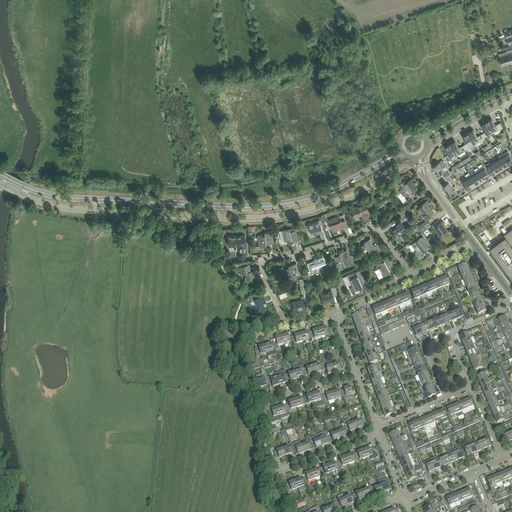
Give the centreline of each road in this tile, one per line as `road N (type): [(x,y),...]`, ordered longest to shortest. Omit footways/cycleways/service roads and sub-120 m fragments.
road 1 (tertiary): [(94,199),(275,205),(331,190),(386,160)]
road 2 (residential): [(94,209),(274,215),(349,195),(386,173)]
road 3 (residential): [(286,325),(261,270),(267,257),(371,227),(411,274)]
road 4 (residential): [(472,386),(453,334),(511,307)]
